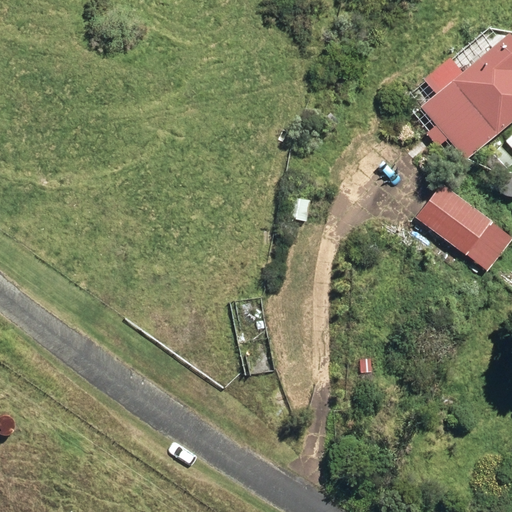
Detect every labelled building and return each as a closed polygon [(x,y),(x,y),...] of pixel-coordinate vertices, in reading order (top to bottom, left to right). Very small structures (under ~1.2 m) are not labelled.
[(454,138),(471,159),(511,126),(511,38),(428,106),(443,124),(432,132),(443,146),(454,138)] [(323,122),(332,132),(342,123),(333,112),(323,122)] [(485,161),(500,177),(511,165),(511,156),(502,145),(485,161)] [(416,186),(427,196),(436,185),(425,176),(416,186)] [(420,220),(491,273),(511,244),(511,233),(446,185),(420,220)] [(287,218),(309,224),(314,203),(292,198),(287,218)] [(385,308),(375,309),(376,319),(385,319),(385,308)] [(287,337),(269,342),(278,376),(295,371),(287,337)] [(370,359),(359,359),(360,372),(371,371),(370,359)] [(456,396),(441,397),(441,405),(456,404),(456,396)]
